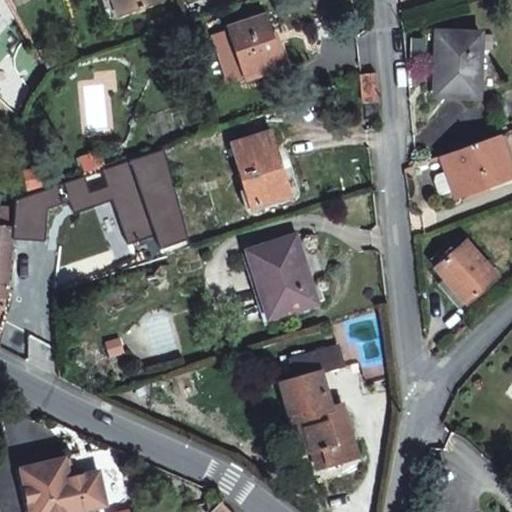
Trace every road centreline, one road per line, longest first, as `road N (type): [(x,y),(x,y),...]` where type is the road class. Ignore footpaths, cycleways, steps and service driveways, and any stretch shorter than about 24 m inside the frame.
road 1 (unclassified): [(431,401),(414,384),(384,0)]
road 2 (unclassified): [(0,372),(230,481),(268,511)]
road 3 (unclassified): [(431,401),(511,311)]
